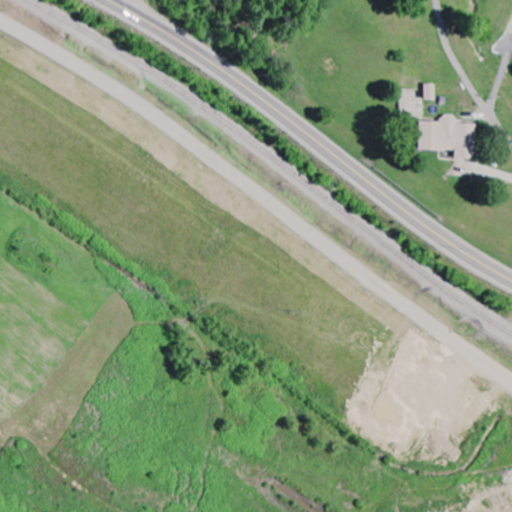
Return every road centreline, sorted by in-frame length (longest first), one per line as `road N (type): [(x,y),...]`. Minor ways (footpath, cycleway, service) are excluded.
road 1 (secondary): [(109,0),(242,84),(414,216),(511,279)]
road 2 (residential): [(511,143),(457,63),(434,0)]
